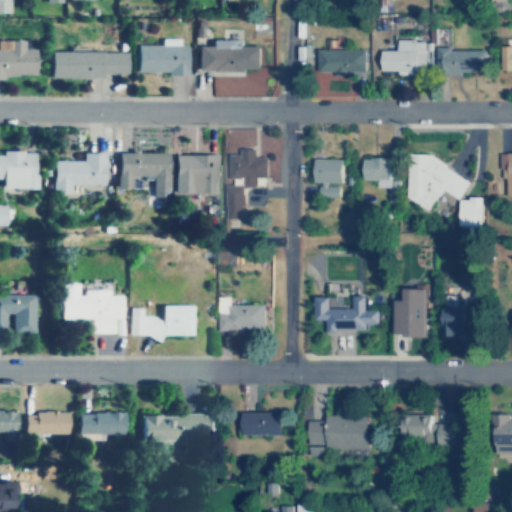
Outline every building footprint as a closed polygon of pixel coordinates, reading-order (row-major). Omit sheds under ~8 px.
[(2,49),(0,49),(0,76),(31,76),(31,48),(19,48),(19,39),(2,39),(2,49)] [(209,39),(209,45),(195,45),(195,69),(256,69),(256,44),(238,44),(238,39),(209,39)] [(394,50),(377,50),(377,70),(424,71),(424,40),(394,40),(394,50)] [(497,70),(511,69),(511,46),(511,43),(497,43),(497,70)] [(184,73),(184,44),(133,44),(133,73),(184,73)] [(314,48),(314,72),(363,72),(363,48),(314,48)] [(483,72),(483,49),(433,49),(433,72),(483,72)] [(46,76),(123,76),(123,51),(46,51),(46,76)] [(0,178),(1,179),(0,189),(32,189),(33,152),(0,151),(0,178)] [(79,161),(50,161),(50,193),(68,193),(68,184),(101,184),(100,152),(79,152),(79,161)] [(129,176),(149,176),(149,197),(165,197),(165,152),(114,152),(114,186),(129,186),(129,176)] [(407,152),(431,153),(448,164),(446,166),(470,181),(458,200),(441,189),(427,210),(406,196),(407,152)] [(214,192),(214,154),(170,154),(170,192),(214,192)] [(225,179),(264,179),(264,154),(225,154),(225,179)] [(511,157),(500,158),(501,196),(511,195),(511,157)] [(385,180),(385,158),(359,158),(359,179),(385,180)] [(338,159),(310,159),(310,182),(338,182),(338,159)] [(223,185),(223,204),(241,204),(241,185),(223,185)] [(459,199),(468,199),(468,196),(482,197),(481,225),(458,224),(459,199)] [(394,299),(392,333),(402,334),(402,336),(426,337),(429,283),(425,282),(425,285),(416,284),(416,288),(404,287),(403,299),(394,299)] [(57,283),(57,319),(88,319),(88,333),(110,333),(110,319),(118,319),(118,293),(105,293),(105,289),(74,289),(74,283),(57,283)] [(0,331),(6,331),(30,331),(30,293),(0,293),(0,331)] [(315,295),(329,295),(329,307),(353,307),(353,294),(366,294),(366,309),(379,309),(379,322),(366,323),(366,327),(336,327),(336,331),(327,331),(326,319),(315,319),(315,295)] [(261,304),(226,304),(226,298),(215,298),(215,330),(261,330),(261,304)] [(124,336),(188,337),(188,304),(157,304),(156,316),(138,316),(138,307),(124,307),(124,336)] [(438,336),(461,336),(461,307),(438,307),(438,336)] [(11,410),(0,410),(0,440),(11,440),(11,410)] [(63,433),(63,411),(19,411),(19,433),(63,433)] [(119,411),(72,411),(72,434),(119,434),(119,411)] [(209,414),(135,413),(134,439),(209,441),(209,414)] [(277,413),(235,413),(235,437),(277,437),(277,413)] [(429,414),(397,414),(397,437),(418,437),(418,446),(452,445),(451,422),(429,423),(429,414)] [(511,454),(511,414),(491,414),(491,454),(511,454)] [(304,415),(304,448),(363,449),(364,416),(304,415)] [(0,510),(10,510),(9,489),(13,489),(13,480),(0,480),(0,510)]
